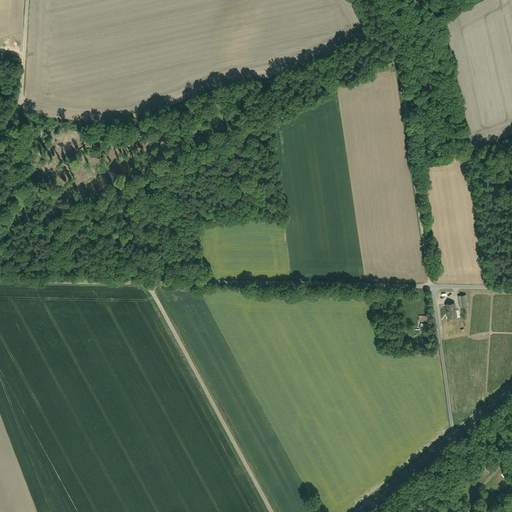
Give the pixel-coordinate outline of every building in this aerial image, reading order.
[(429,82),(419,86),(422,92),(431,87),(429,82)] [(468,295),(458,296),(459,307),(470,306),(468,295)] [(446,305),(448,319),(457,318),(455,304),(446,305)] [(426,316),(417,317),(418,327),(427,326),(426,316)] [(472,503),(466,511),(479,511),(481,508),(472,503)]
